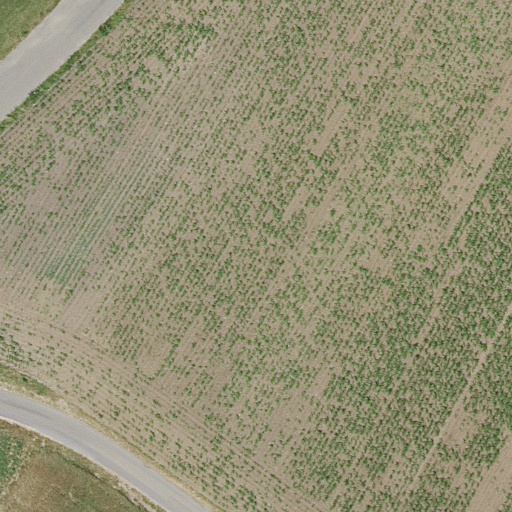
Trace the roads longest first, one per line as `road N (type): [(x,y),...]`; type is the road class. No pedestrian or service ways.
road 1 (track): [(0,402),(62,426),(188,511)]
road 2 (tertiary): [(94,0),(0,92)]
